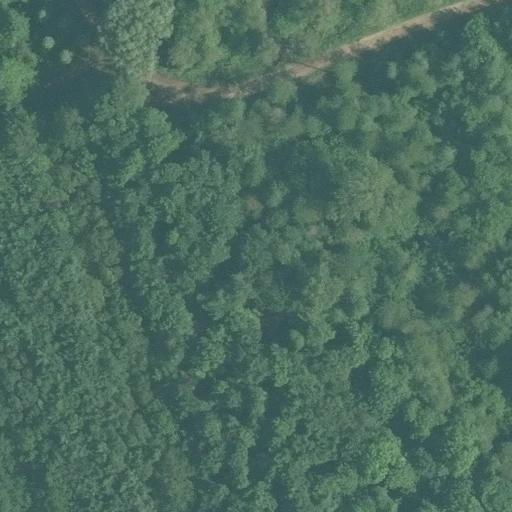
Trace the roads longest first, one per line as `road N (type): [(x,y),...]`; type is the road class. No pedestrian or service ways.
road 1 (track): [(483,0),(229,94),(173,92)]
road 2 (track): [(79,0),(128,65),(173,92)]
